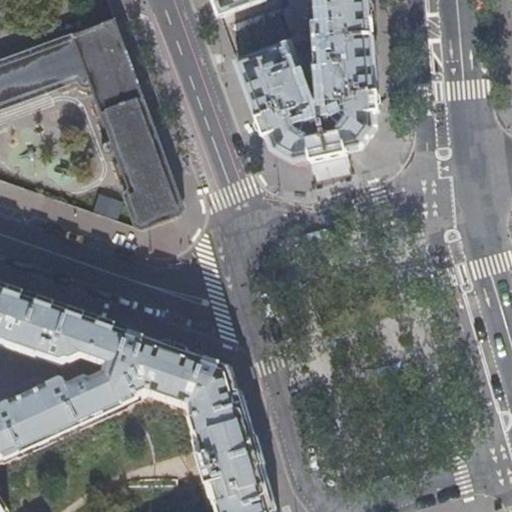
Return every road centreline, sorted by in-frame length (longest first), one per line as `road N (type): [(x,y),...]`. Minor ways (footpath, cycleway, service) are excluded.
road 1 (residential): [(255,319),(0,236)]
road 2 (residential): [(247,236),(161,0)]
road 3 (residential): [(247,236),(471,180)]
road 4 (residential): [(353,510),(312,492),(255,319)]
road 5 (primary): [(459,0),(471,180)]
road 6 (primary): [(471,180),(511,341)]
road 7 (residential): [(511,460),(353,510)]
